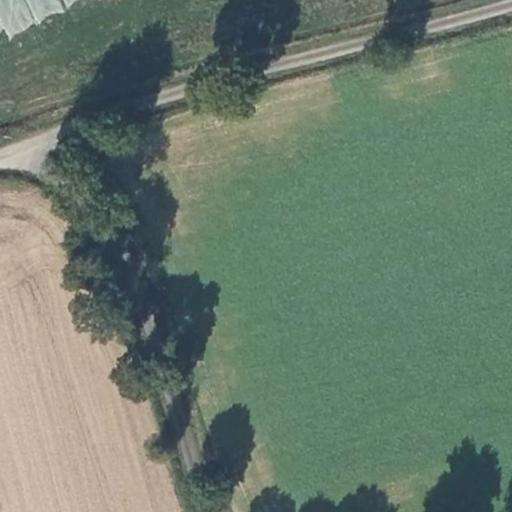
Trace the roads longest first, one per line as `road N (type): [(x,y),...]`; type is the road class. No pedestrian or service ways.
road 1 (unclassified): [(511,3),(232,76),(38,143)]
road 2 (unclassified): [(206,511),(123,254),(81,184),(38,143)]
